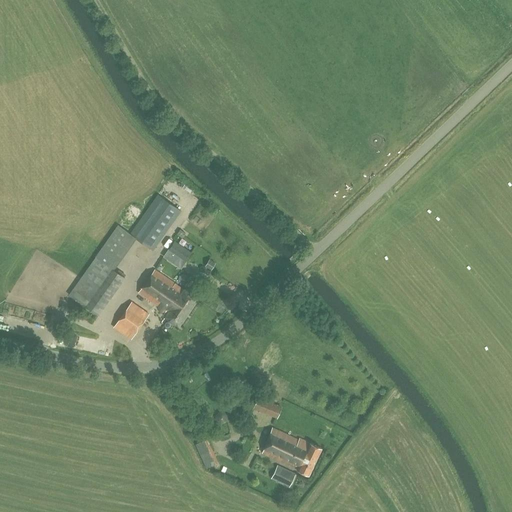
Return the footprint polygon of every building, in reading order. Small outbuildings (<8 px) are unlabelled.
[(153,250),(181,210),(157,194),(129,233),(153,250)] [(182,238),(185,234),(179,230),(176,235),(182,238)] [(174,240),(168,249),(186,261),(192,252),(174,240)] [(69,294),(80,302),(97,314),(124,276),(96,256),(69,294)] [(210,270),(215,263),(209,260),(205,266),(210,270)] [(159,310),(165,314),(165,316),(179,325),(198,298),(184,288),(183,289),(180,287),(155,269),(139,292),(159,307),(159,310)] [(114,327),(131,338),(149,313),(132,301),(114,327)] [(258,395),(253,408),(277,418),(282,406),(258,395)] [(262,452),(297,468),(297,469),(309,475),(321,447),(310,442),(309,442),(299,438),(298,440),(273,428),(262,452)] [(207,438),(195,444),(206,467),(218,462),(207,438)] [(277,464),(271,478),(289,486),(295,472),(277,464)]
